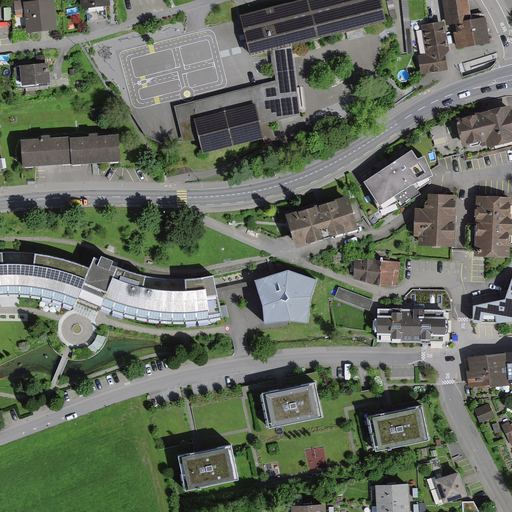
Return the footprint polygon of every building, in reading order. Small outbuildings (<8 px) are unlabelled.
[(108,0),(81,0),(82,10),(109,8),(108,0)] [(381,0),(322,0),(242,20),(251,57),(387,24),(381,0)] [(408,0),(401,0),(407,56),(414,55),(408,0)] [(466,0),(445,0),(450,25),(456,24),(461,50),(487,45),(483,22),(471,24),(466,0)] [(53,4),(25,6),(27,35),(55,32),(53,4)] [(448,54),(444,27),(423,30),(427,57),(420,58),(422,74),(446,71),(444,55),(448,54)] [(47,67),(21,69),(22,89),(48,87),(47,67)] [(298,71),(283,70),(282,109),(297,109),(298,71)] [(511,124),(508,107),(459,119),(468,155),(511,144),(511,124)] [(254,108),(197,122),(205,155),(263,141),(254,108)] [(70,141),(72,167),(120,164),(119,138),(70,141)] [(70,141),(23,144),(24,170),(72,167),(70,141)] [(412,148),(365,181),(376,198),(380,209),(398,201),(395,193),(411,183),(433,173),(425,155),(419,157),(412,148)] [(510,196),(478,196),(477,251),(508,252),(510,196)] [(346,198),(291,216),(299,243),(355,225),(346,198)] [(449,244),(453,200),(428,198),(426,213),(416,213),(414,233),(423,234),(422,242),(449,244)] [(0,296),(11,296),(30,297),(51,301),(74,309),(78,300),(102,309),(129,317),(169,323),(199,323),(223,319),(214,278),(185,282),(148,279),(128,274),(94,260),(90,271),(64,262),(34,255),(9,254),(0,254),(0,296)] [(398,263),(357,257),(355,277),(396,282),(398,263)] [(316,280),(287,271),(255,281),(262,303),(264,321),(290,318),(308,321),(310,295),(316,280)] [(511,279),(506,297),(474,305),(473,322),(498,322),(511,320),(511,279)] [(339,287),(336,297),(371,307),(374,297),(339,287)] [(443,313),(381,311),(380,339),(443,340),(443,313)] [(504,353),(469,357),(472,384),(506,381),(504,353)] [(315,381),(263,392),(271,428),(322,417),(315,381)] [(421,404),(370,415),(377,450),(429,440),(421,404)] [(488,406),(475,411),(480,422),(492,417),(488,406)] [(230,444),(179,455),(186,490),(238,479),(230,444)] [(458,472),(437,479),(444,500),(465,493),(458,472)] [(436,500),(442,498),(434,474),(428,476),(436,500)] [(377,484),(378,500),(407,499),(407,482),(377,484)] [(378,500),(378,511),(408,511),(407,499),(378,500)] [(462,500),(463,511),(479,511),(474,500),(462,500)]
